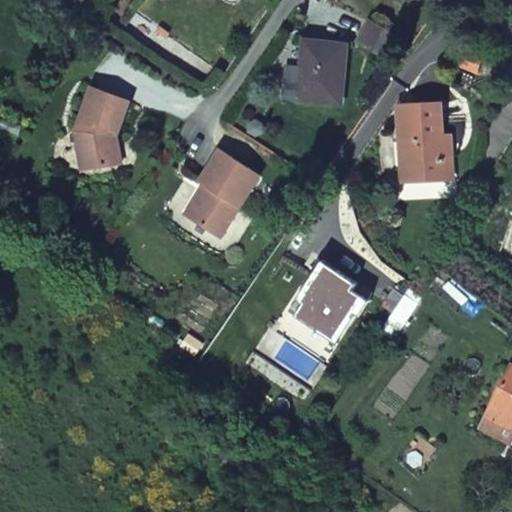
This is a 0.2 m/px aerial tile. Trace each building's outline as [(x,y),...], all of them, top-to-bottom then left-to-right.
[(337,105),(342,47),(299,43),(297,71),(295,102),(337,105)] [(283,70),(281,101),(295,102),(297,71),(283,70)] [(118,134),(129,101),(91,88),(75,133),(84,171),(124,162),(120,145),(112,143),(116,133),(118,134)] [(440,180),(439,137),(438,105),(396,107),(399,182),(440,180)] [(439,137),(440,180),(450,180),(447,137),(439,137)] [(213,156),(193,187),(201,193),(181,223),(213,244),(253,181),(213,156)] [(511,366),(510,366),(486,415),(490,417),(511,428),(511,366)] [(483,430),(511,445),(511,428),(490,417),(483,430)]
